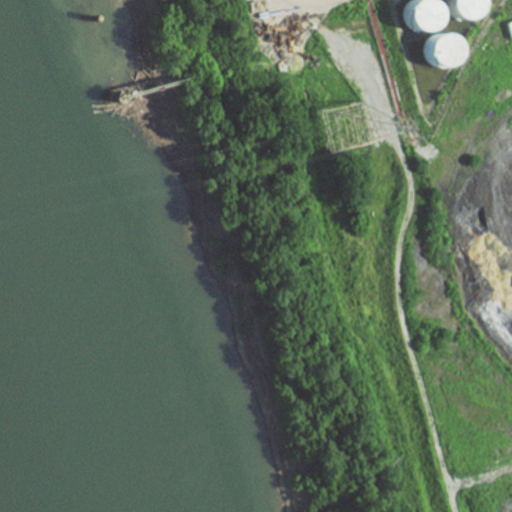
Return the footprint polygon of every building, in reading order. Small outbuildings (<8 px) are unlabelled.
[(433,19),(433,12),(432,6),(428,1),(426,0),(402,0),(401,1),(398,5),(397,10),(397,17),(399,23),(404,29),(411,31),(418,32),(424,30),(430,25),(433,19)] [(476,7),(476,0),(440,0),(440,5),(442,11),(447,16),(453,19),(460,20),(467,17),(472,13),(476,7)] [(461,0),(460,19),(491,21),(491,0),(461,0)] [(445,60),(446,53),(444,47),(441,42),(435,38),(429,36),(423,37),(418,39),(414,42),(411,46),(409,51),(409,58),(412,65),(417,70),(423,73),(430,73),(437,71),(442,66),(445,60)] [(440,68),(470,67),(469,36),(439,37),(440,68)]
